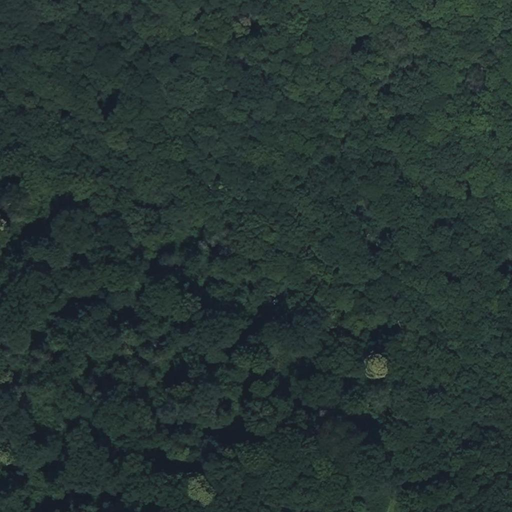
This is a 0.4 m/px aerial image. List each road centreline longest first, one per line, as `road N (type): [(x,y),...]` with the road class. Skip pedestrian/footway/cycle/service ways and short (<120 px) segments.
road 1 (track): [(0,113),(37,109),(142,138),(223,198),(254,265),(239,350),(212,422),(153,511)]
road 2 (track): [(254,265),(345,386),(387,482),(383,511)]
